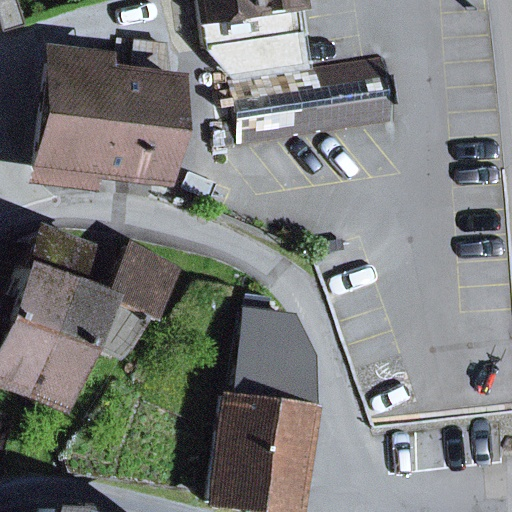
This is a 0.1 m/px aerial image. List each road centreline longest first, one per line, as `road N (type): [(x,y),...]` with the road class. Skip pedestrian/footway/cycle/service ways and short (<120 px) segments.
road 1 (residential): [(348,511),(327,373),(298,285),(254,256),(80,212),(0,233)]
road 2 (residential): [(0,493),(41,483),(169,511)]
